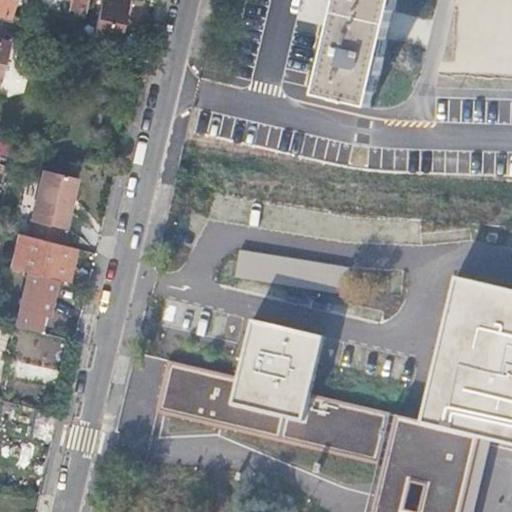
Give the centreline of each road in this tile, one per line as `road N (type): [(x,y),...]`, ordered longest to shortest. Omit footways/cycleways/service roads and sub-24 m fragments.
road 1 (residential): [(67,511),(170,87)]
road 2 (residential): [(170,87),(363,131),(511,140)]
